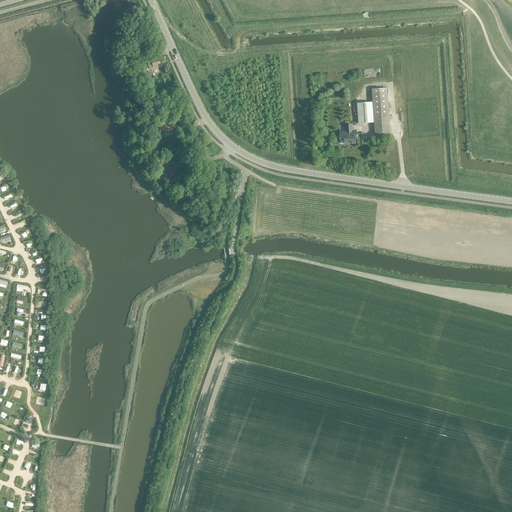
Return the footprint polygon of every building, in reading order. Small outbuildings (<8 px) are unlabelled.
[(151,61),(147,62),(149,69),(150,69),(157,67),(157,65),(160,64),(159,59),(151,61)] [(372,103),(357,104),(358,124),(374,123),(375,135),(390,134),(386,89),(371,90),(372,103)] [(164,134),(164,133),(168,132),(168,131),(175,128),(173,122),(162,126),(161,124),(156,126),(158,131),(160,136),(164,134)] [(356,139),(356,131),(352,131),(351,125),(345,126),(345,132),(339,132),(340,140),(344,140),(344,145),(348,144),(348,143),(349,142),(350,142),(351,143),(351,144),(355,144),(355,139),(356,139)] [(165,173),(164,181),(171,182),(171,179),(172,179),(173,172),(174,167),(167,167),(166,173),(165,173)]
